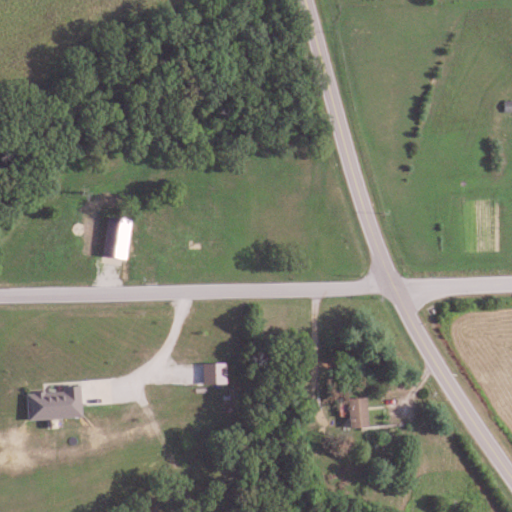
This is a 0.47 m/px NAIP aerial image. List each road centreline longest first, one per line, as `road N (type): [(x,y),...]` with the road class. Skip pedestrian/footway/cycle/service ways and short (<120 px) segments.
road 1 (secondary): [(511,466),(389,286),(360,211),(303,0)]
road 2 (residential): [(0,285),(389,286)]
road 3 (residential): [(511,281),(389,286)]
